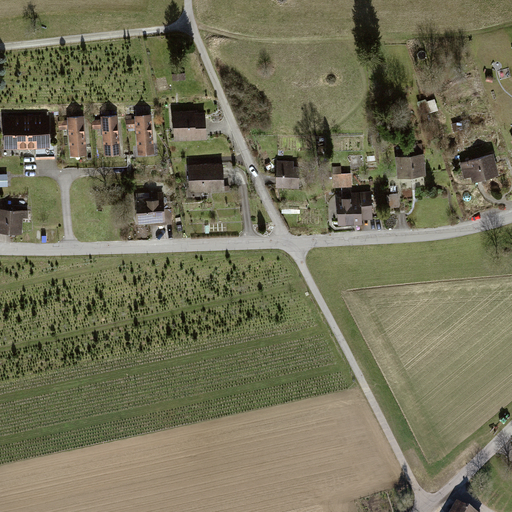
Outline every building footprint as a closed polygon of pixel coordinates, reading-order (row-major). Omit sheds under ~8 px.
[(204,112),(170,113),(171,138),(204,138),(204,112)] [(101,152),(117,151),(116,114),(100,114),(101,152)] [(134,114),(134,150),(153,150),(152,114),(134,114)] [(2,149),(24,148),(23,115),(1,116),(2,149)] [(24,148),(45,148),(45,115),(23,115),(24,148)] [(84,117),(67,117),(68,152),(84,152),(84,117)] [(492,173),(488,154),(460,160),(464,179),(492,173)] [(421,155),(392,157),(393,172),(422,170),(421,155)] [(303,162),(272,161),(271,189),(302,189),(303,162)] [(22,165),(0,162),(0,187),(20,189),(22,165)] [(223,165),(189,166),(189,191),(224,190),(223,165)] [(352,169),(332,169),(332,187),(352,187),(352,169)] [(335,220),(370,219),(369,196),(335,197),(335,220)] [(163,198),(134,198),(134,221),(163,220),(163,198)] [(28,209),(0,205),(0,229),(25,232),(28,209)]
